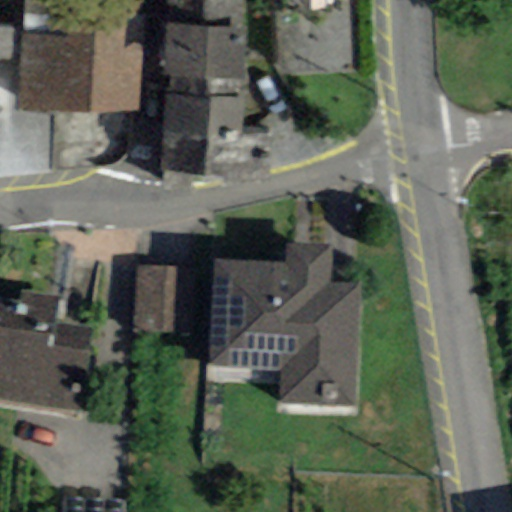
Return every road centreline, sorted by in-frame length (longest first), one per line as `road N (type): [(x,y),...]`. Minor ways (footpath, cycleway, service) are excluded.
road 1 (residential): [(0,216),(209,202),(422,147)]
road 2 (residential): [(478,511),(422,147)]
road 3 (residential): [(422,147),(409,0)]
